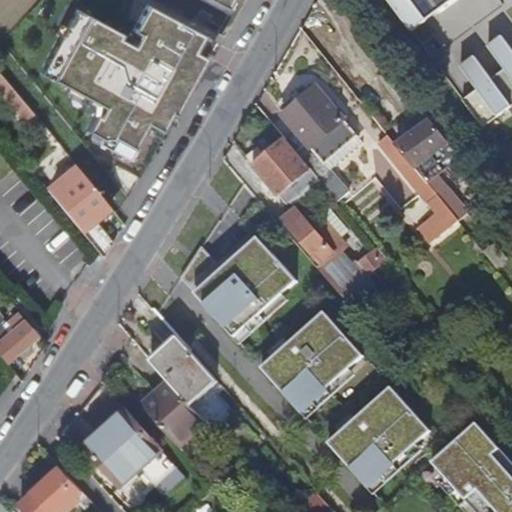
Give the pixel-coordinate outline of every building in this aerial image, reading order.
[(214,0),(232,8),(236,0),(214,0)] [(387,0),(411,32),(426,21),(411,0),(426,0),(438,16),(459,0),(387,0)] [(137,35),(74,8),(45,75),(106,101),(89,139),(151,165),(201,50),(198,49),(207,28),(150,4),(137,35)] [(484,130),(511,108),(511,49),(503,37),(489,48),(506,70),(492,81),(475,59),(460,70),(477,92),(463,102),(484,130)] [(27,106),(0,73),(0,91),(20,116),(28,109),(27,106)] [(324,164),(352,141),(356,138),(342,122),(346,118),(337,107),(333,110),(316,90),(284,117),(315,154),(304,163),(310,171),(317,179),(329,193),(337,204),(349,194),(330,172),(324,164)] [(33,114),(28,109),(20,116),(24,121),(33,114)] [(387,136),(379,142),(437,213),(418,229),(430,244),(467,214),(436,176),(458,158),(429,121),(396,147),(387,136)] [(278,198),(310,171),(304,163),(303,164),(283,141),(264,157),(258,149),(247,159),(278,198)] [(330,172),(358,148),(352,141),(324,164),(330,172)] [(109,205),(76,165),(47,189),(103,256),(113,240),(95,219),(109,205)] [(285,206),(317,179),(310,171),(278,198),(285,206)] [(335,243),(343,236),(321,209),(312,217),(335,243)] [(350,266),(346,270),(333,255),(340,249),(335,243),(312,217),(307,211),(300,217),(295,212),(283,221),(321,266),(355,306),(376,289),(367,278),(386,262),(375,249),(352,268),(350,266)] [(257,238),(194,295),(233,339),(296,283),(257,238)] [(202,248),(180,279),(189,289),(216,265),(202,248)] [(355,306),(321,266),(318,269),(352,309),(355,306)] [(0,356),(6,362),(37,336),(17,313),(0,326),(0,356)] [(323,313),(261,369),(300,414),(363,357),(323,313)] [(189,407),(216,383),(189,353),(176,339),(149,362),(168,383),(189,407)] [(175,446),(202,422),(189,407),(168,383),(154,395),(156,398),(142,410),(175,446)] [(218,385),(195,404),(214,427),(237,408),(218,385)] [(391,388),(328,444),(367,489),(430,433),(391,388)] [(161,451),(125,412),(85,449),(120,488),(139,472),(161,451)] [(511,511),(511,462),(477,423),(433,463),(477,511),(511,511)] [(161,451),(139,472),(158,493),(180,473),(161,451)] [(64,511),(69,511),(78,504),(83,510),(84,511),(91,504),(59,470),(20,508),(23,511),(63,511),(64,511)]
